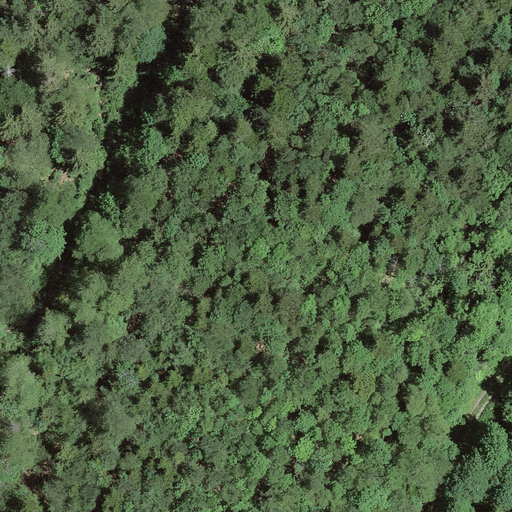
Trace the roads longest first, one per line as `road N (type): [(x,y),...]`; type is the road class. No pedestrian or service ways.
road 1 (track): [(198,0),(0,374)]
road 2 (track): [(511,367),(463,433),(426,511)]
